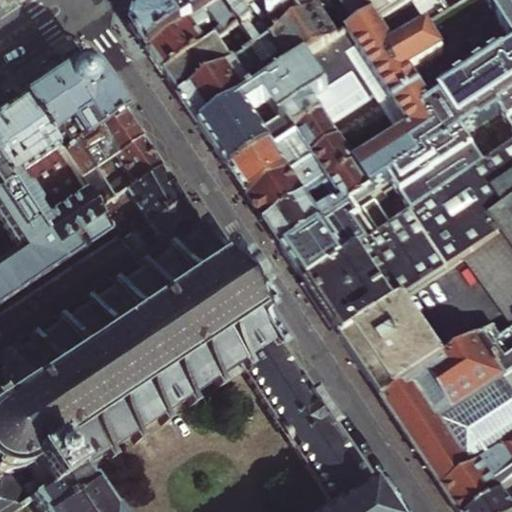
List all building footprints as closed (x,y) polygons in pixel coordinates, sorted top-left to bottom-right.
[(195,23),(179,0),(165,0),(135,21),(134,26),(132,33),(148,56),(195,23)] [(179,0),(195,23),(221,4),(217,0),(179,0)] [(239,27),(256,50),(272,39),(280,34),(254,0),(217,0),(221,4),(239,27)] [(254,0),(280,34),(304,18),(294,4),(290,0),(254,0)] [(272,39),(293,69),(324,48),(350,31),(330,1),(331,0),(346,0),(362,22),(374,14),(364,0),(300,0),(294,4),(304,18),(280,34),(272,39)] [(412,73),(446,52),(428,25),(395,45),(374,14),(362,22),(357,26),(421,120),(358,162),(375,187),(366,193),(391,229),(430,203),(505,152),(511,147),(511,0),(486,0),(511,39),(511,62),(438,108),(412,73)] [(364,0),(374,14),(395,45),(428,25),(452,10),(444,0),(364,0)] [(444,0),(452,10),(468,0),(444,0)] [(239,27),(221,4),(195,23),(148,56),(156,68),(164,79),(216,43),(239,27)] [(256,50),(232,66),(179,102),(189,117),(200,132),(293,69),(272,39),(256,50)] [(232,66),(216,43),(164,79),(172,92),(179,102),(232,66)] [(354,94),(324,48),(293,69),(200,132),(219,161),(230,178),(325,114),(354,94)] [(18,99),(57,156),(120,114),(104,90),(88,65),(81,64),(73,62),(63,69),(41,84),(18,99)] [(57,156),(18,99),(0,111),(0,180),(56,265),(108,230),(94,210),(75,182),(57,156)] [(57,156),(75,182),(90,172),(110,158),(137,140),(128,125),(120,114),(57,156)] [(248,203),(341,138),(325,114),(230,178),(240,192),(248,203)] [(358,162),(341,138),(248,203),(255,214),(264,228),(358,162)] [(75,182),(94,210),(122,192),(157,169),(148,156),(137,140),(110,158),(122,177),(102,190),(90,172),(75,182)] [(391,229),(351,256),(304,288),(315,303),(333,330),(342,343),(404,302),(469,260),(504,237),(491,219),(511,205),(511,147),(505,152),(430,203),(391,229)] [(358,162),(264,228),(273,240),(281,253),(326,221),(366,193),(375,187),(358,162)] [(143,224),(178,201),(166,183),(157,169),(122,192),(143,224)] [(0,303),(56,265),(0,180),(0,303)] [(143,224),(139,228),(140,230),(144,232),(146,231),(150,237),(137,246),(130,234),(116,243),(113,237),(0,313),(0,359),(1,360),(4,365),(1,368),(0,370),(0,386),(3,390),(2,392),(1,394),(1,397),(2,399),(4,401),(6,403),(0,409),(0,408),(0,511),(20,511),(40,500),(67,482),(82,473),(105,458),(108,462),(113,459),(110,454),(133,440),(135,444),(141,441),(138,437),(158,424),(161,428),(166,425),(163,421),(184,407),(187,411),(192,408),(190,404),(212,390),(214,394),(220,391),(217,386),(240,372),(242,376),(248,372),(246,368),(276,349),(279,347),(257,315),(259,314),(241,288),(220,256),(218,257),(197,225),(195,226),(178,201),(143,224)] [(504,237),(511,249),(511,205),(491,219),(504,237)] [(326,221),(281,253),(291,268),(304,288),(351,256),(326,221)] [(469,260),(511,322),(511,249),(504,237),(469,260)] [(444,362),(404,302),(342,343),(374,392),(382,403),(444,362)] [(511,332),(504,338),(496,328),(444,362),(382,403),(386,410),(442,493),(505,451),(511,461),(511,332)] [(385,511),(330,428),(330,427),(328,424),(329,424),(321,410),(310,394),(309,395),(307,392),(306,393),(293,373),(295,372),(291,366),(289,367),(276,349),(246,368),(248,372),(242,376),(282,436),(329,506),(320,511),(107,511),(82,473),(67,482),(40,500),(20,511),(385,511)] [(477,511),(511,488),(511,461),(505,451),(442,493),(453,508),(455,511),(477,511)] [(511,511),(511,488),(477,511),(511,511)]
